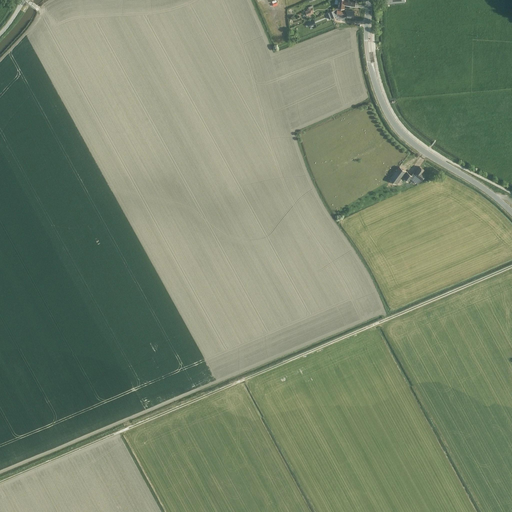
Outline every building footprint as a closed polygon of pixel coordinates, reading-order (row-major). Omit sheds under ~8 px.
[(355,0),(337,0),(337,7),(344,8),(344,4),(346,4),(346,5),(351,6),(351,5),(354,5),(355,0)] [(344,11),(337,10),(337,8),(326,13),(329,19),(336,16),(336,15),(338,15),(338,14),(343,15),(343,16),(353,17),(354,11),(344,10),(344,11)] [(406,171),(399,166),(389,180),(396,185),(406,171)] [(422,173),(424,170),(420,166),(416,172),(414,171),(412,175),(412,176),(410,178),(418,184),(422,179),(422,180),(425,176),(422,173)] [(407,172),(402,177),(404,178),(403,179),(406,181),(407,181),(408,181),(412,176),(407,172)]
